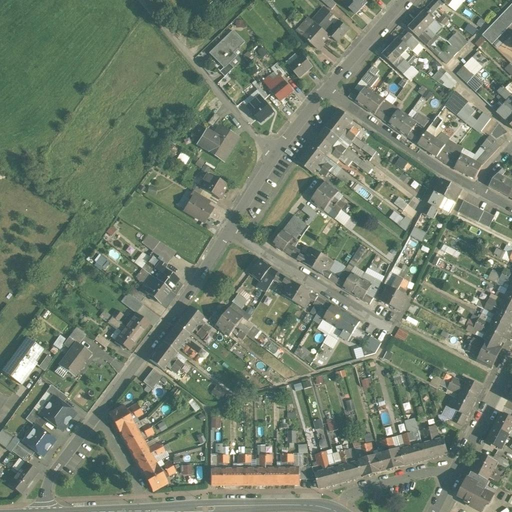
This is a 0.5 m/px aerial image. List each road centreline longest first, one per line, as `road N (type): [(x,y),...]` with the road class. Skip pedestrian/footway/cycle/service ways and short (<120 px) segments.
road 1 (residential): [(93,422),(226,229)]
road 2 (residential): [(226,229),(395,326)]
road 3 (tertiary): [(332,510),(145,509)]
road 4 (residential): [(474,188),(324,93)]
road 5 (residential): [(449,473),(511,355)]
road 6 (residential): [(449,473),(429,470),(344,492),(332,510)]
road 7 (residential): [(192,62),(273,158)]
road 8 (residential): [(324,93),(406,0)]
